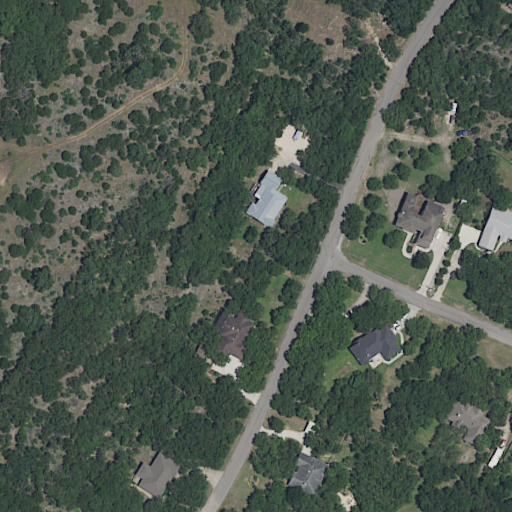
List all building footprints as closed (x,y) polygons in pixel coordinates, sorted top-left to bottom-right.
[(275,191),(282,180),(268,171),(243,212),(269,228),(287,199),(275,191)] [(427,250),(442,213),(433,209),(435,204),(406,192),(393,226),(416,235),(412,244),(427,250)] [(511,213),(490,206),(477,247),(495,253),(500,237),(511,241),(511,213)] [(243,357),(250,316),(220,311),(217,333),(222,333),(218,353),(243,357)] [(401,351),(385,324),(347,346),(359,366),(381,353),(385,360),(401,351)] [(463,442),(475,445),(486,411),(451,400),(444,422),(467,430),(463,442)] [(148,466),(143,463),(131,479),(156,497),(178,467),(158,453),(148,466)] [(314,493),(324,461),(298,453),(288,485),(314,493)]
